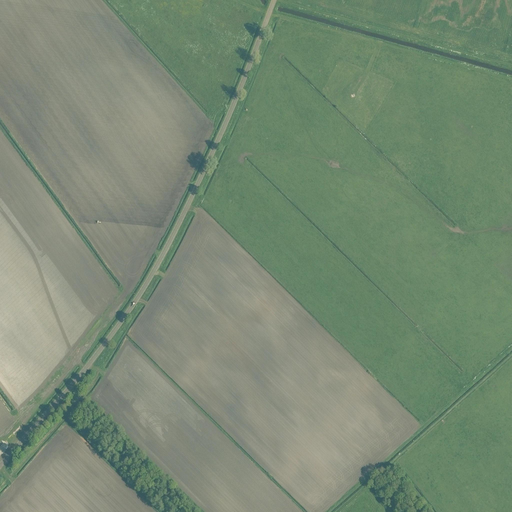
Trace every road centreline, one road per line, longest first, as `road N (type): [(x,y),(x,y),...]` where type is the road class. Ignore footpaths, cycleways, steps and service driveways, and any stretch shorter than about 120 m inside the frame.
road 1 (tertiary): [(0,465),(103,345),(163,254),(273,0)]
road 2 (track): [(511,78),(271,7)]
road 3 (track): [(511,68),(273,0)]
